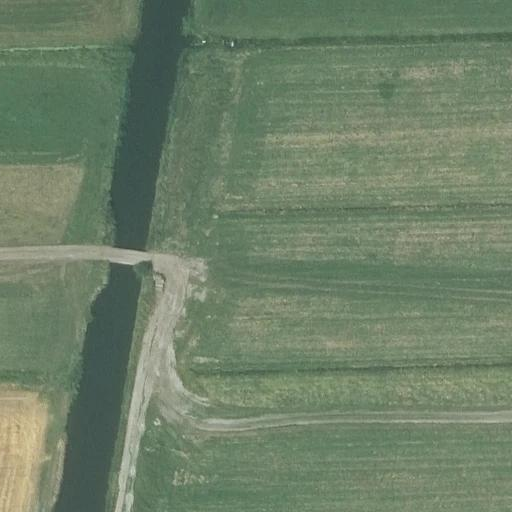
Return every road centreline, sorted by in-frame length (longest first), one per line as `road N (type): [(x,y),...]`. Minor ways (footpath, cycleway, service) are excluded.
road 1 (track): [(122,511),(166,260),(0,257)]
road 2 (track): [(511,438),(212,447),(162,414),(142,381)]
